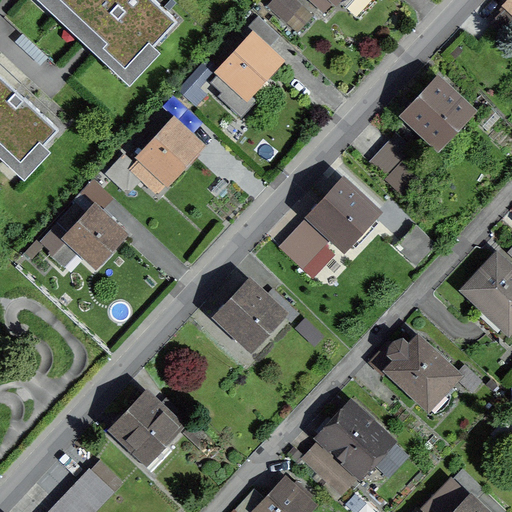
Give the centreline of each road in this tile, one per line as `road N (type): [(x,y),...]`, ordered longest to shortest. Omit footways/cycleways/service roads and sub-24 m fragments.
road 1 (residential): [(469,0),(0,503)]
road 2 (residential): [(215,511),(511,192)]
